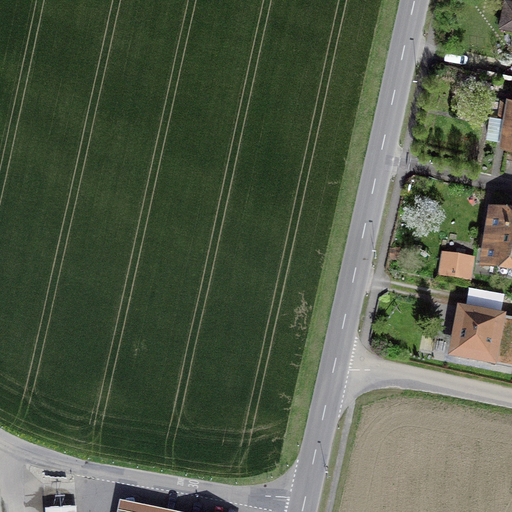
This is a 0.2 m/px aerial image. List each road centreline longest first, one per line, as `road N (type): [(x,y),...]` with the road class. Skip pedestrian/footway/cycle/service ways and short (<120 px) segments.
road 1 (secondary): [(340,358),(417,0)]
road 2 (residential): [(8,451),(305,507)]
road 3 (unclassified): [(340,358),(511,397)]
road 4 (secondary): [(305,507),(340,358)]
